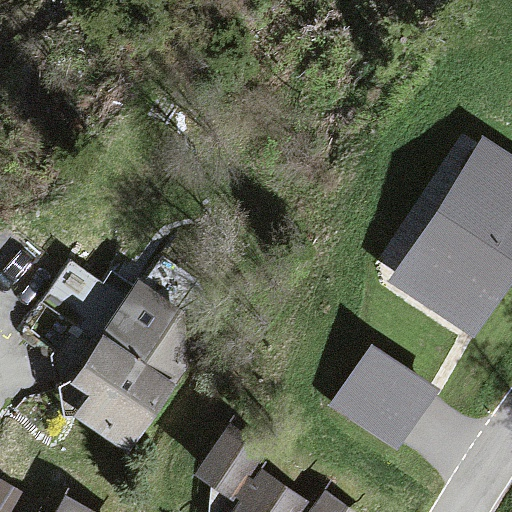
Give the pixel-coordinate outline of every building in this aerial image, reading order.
[(395,272),(496,318),(511,283),(511,137),(466,116),(395,272)] [(197,330),(136,286),(104,330),(165,374),(197,330)] [(406,434),(441,357),(368,324),(333,400),(406,434)] [(167,385),(97,337),(66,380),(84,393),(71,412),(123,448),(167,385)] [(260,450),(224,428),(195,475),(231,497),(260,450)] [(289,511),(297,499),(256,475),(234,511),(289,511)] [(346,511),(322,496),(311,511),(346,511)] [(83,511),(61,502),(56,511),(83,511)]
